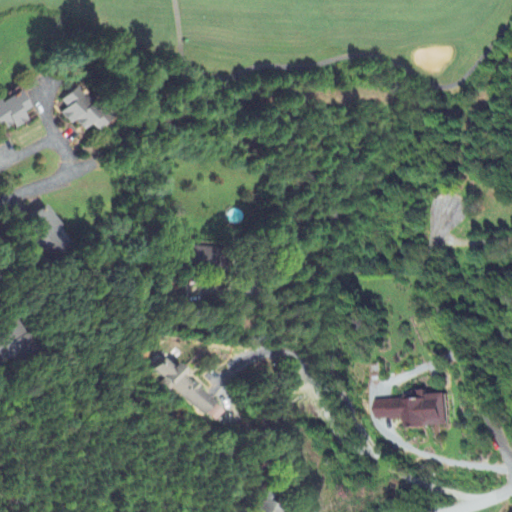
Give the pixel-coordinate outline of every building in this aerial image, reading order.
[(60,101),(66,109),(60,114),(71,127),(76,123),(83,132),(90,126),(95,132),(107,122),(78,87),(60,101)] [(28,122),(23,114),(31,110),(20,92),(1,104),(0,102),(0,128),(3,133),(13,127),(15,130),(28,122)] [(20,222),(44,261),(68,247),(44,207),(20,222)] [(219,249),(191,248),(190,268),(218,270),(219,249)] [(0,327),(0,361),(1,363),(28,347),(12,320),(0,327)] [(152,373),(205,416),(216,403),(183,375),(183,374),(164,358),(152,373)] [(449,428),(448,396),(427,397),(376,400),(377,422),(407,420),(408,430),(449,428)] [(207,416),(215,423),(223,413),(214,407),(207,416)] [(276,496),(268,493),(259,511),(282,511),(284,509),(273,504),(276,496)]
